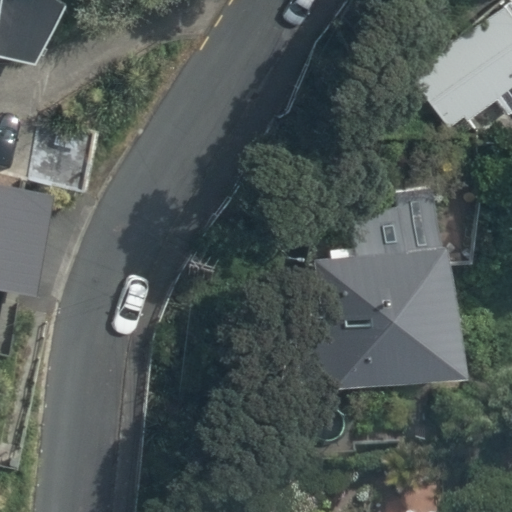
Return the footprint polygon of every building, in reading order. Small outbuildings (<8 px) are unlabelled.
[(68,0),(0,0),(0,62),(58,72),(68,0)] [(503,0),(409,71),(447,122),(461,112),(465,117),(493,95),(505,110),(511,104),(511,7),(506,0),(503,0)] [(28,177),(80,188),(92,133),(40,122),(28,177)] [(329,386),(455,369),(430,184),(386,190),(389,205),(348,210),(353,249),(309,255),(316,306),(301,308),(304,326),(286,328),(294,385),(328,381),(329,386)] [(64,198),(0,186),(0,283),(45,292),(64,198)]
